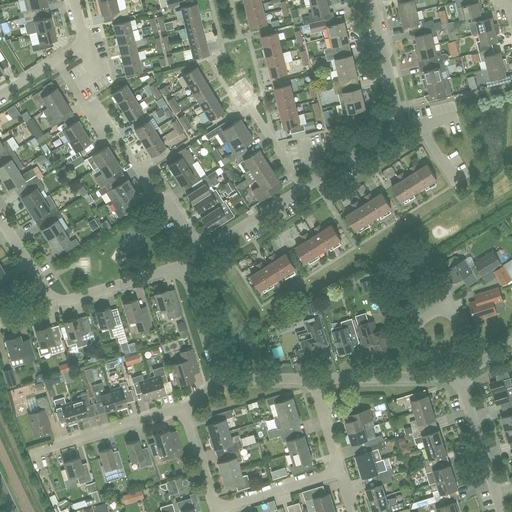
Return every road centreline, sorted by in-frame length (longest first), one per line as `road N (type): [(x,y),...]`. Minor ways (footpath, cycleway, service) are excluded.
road 1 (residential): [(303,189),(396,126),(371,0)]
road 2 (residential): [(28,455),(182,409)]
road 3 (residential): [(312,382),(459,379)]
road 4 (residential): [(46,304),(180,267)]
road 5 (residential): [(501,511),(459,379)]
road 6 (residential): [(214,509),(338,472)]
road 7 (residential): [(180,267),(216,386)]
road 8 (residential): [(201,255),(303,189)]
